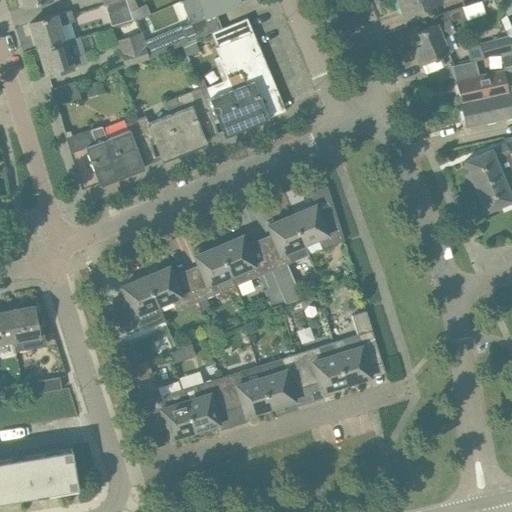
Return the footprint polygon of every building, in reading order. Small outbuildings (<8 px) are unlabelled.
[(135,19),(132,11),(132,10),(128,11),(125,0),(102,0),(111,27),(122,23),(135,19)] [(239,0),(184,0),(187,8),(194,5),(193,4),(199,2),(205,17),(215,13),(240,3),(239,0)] [(398,0),(403,14),(440,2),(440,1),(443,0),(398,0)] [(464,6),(432,16),(435,25),(411,35),(418,50),(413,52),(418,63),(423,61),(424,63),(449,53),(442,37),(454,32),(452,26),(468,21),(466,17),(469,16),(470,18),(481,14),(480,12),(484,10),(480,0),(464,6)] [(511,7),(510,2),(502,5),(506,15),(511,12),(511,7)] [(132,10),(132,11),(135,19),(136,18),(136,20),(150,14),(147,4),(132,10)] [(38,50),(65,42),(60,25),(74,21),(71,10),(29,23),(38,50)] [(215,13),(205,17),(182,27),(181,25),(143,41),(149,58),(181,45),(194,39),(222,28),(215,13)] [(206,84),(198,88),(209,117),(215,114),(223,135),(285,111),(247,18),(213,32),(218,46),(216,47),(229,79),(207,88),(206,84)] [(511,29),(511,27),(504,29),(506,36),(479,43),(483,58),(510,51),(511,54),(511,53),(511,29)] [(149,58),(143,41),(140,32),(115,41),(125,66),(137,62),(149,58)] [(79,37),(65,42),(38,50),(46,77),(87,64),(79,37)] [(194,39),(181,45),(186,56),(198,51),(194,39)] [(456,81),(461,103),(508,93),(508,92),(511,90),(511,70),(504,72),(503,70),(475,76),(456,81)] [(105,93),(101,80),(85,85),(90,97),(105,93)] [(80,97),(75,81),(50,89),(55,105),(80,97)] [(145,115),(136,119),(145,142),(153,139),(161,160),(206,142),(198,121),(209,117),(198,88),(164,101),(169,114),(148,122),(145,115)] [(508,93),(461,103),(466,127),(486,122),(511,116),(511,90),(508,92),(508,93)] [(145,142),(136,119),(125,123),(128,130),(106,138),(121,176),(144,167),(135,145),(145,142)] [(99,184),(121,176),(106,138),(102,126),(65,137),(70,153),(85,148),(99,184)] [(464,161),(475,186),(511,170),(511,158),(506,144),(491,150),(491,149),(464,161)] [(511,200),(511,170),(475,186),(486,212),(511,200)] [(292,214),(304,244),(318,238),(322,247),(344,240),(334,208),(319,214),(315,205),(292,214)] [(271,234),(259,239),(272,270),(287,264),(295,261),(290,250),(304,244),(292,214),(268,225),(271,234)] [(219,245),(236,285),(272,270),(259,239),(246,245),(242,235),(219,245)] [(198,265),(186,270),(203,310),(210,307),(206,298),(222,292),(236,285),(219,245),(194,255),(198,265)] [(287,264),(272,270),(276,279),(286,303),(301,297),(287,264)] [(202,311),(203,310),(186,270),(173,275),(169,266),(146,276),(158,305),(171,300),(176,311),(198,302),(202,311)] [(158,305),(146,276),(121,286),(125,295),(111,301),(121,333),(148,322),(144,311),(158,305)] [(8,310),(14,340),(15,351),(28,349),(26,338),(40,335),(35,305),(8,310)] [(0,343),(14,340),(8,310),(0,311),(0,343)] [(352,349),(337,353),(346,383),(371,376),(368,367),(382,362),(366,311),(356,314),(362,333),(348,337),(352,349)] [(321,391),(346,383),(337,353),(334,342),(295,354),(306,386),(318,382),(321,391)] [(191,345),(171,352),(174,363),(195,357),(191,345)] [(306,386),(295,354),(272,361),(276,372),(261,377),(271,407),(295,399),(292,390),(306,386)] [(130,379),(151,375),(149,363),(127,367),(130,379)] [(258,365),(220,378),(230,409),(242,405),(245,415),(271,407),(261,377),(258,365)] [(61,389),(59,377),(24,383),(26,393),(38,391),(38,393),(61,389)] [(182,389),(195,430),(219,423),(216,414),(230,409),(220,378),(196,385),(196,384),(182,389)] [(124,383),(128,395),(139,391),(136,379),(124,383)] [(195,430),(182,389),(142,401),(153,433),(166,429),(169,438),(195,430)] [(78,488),(71,448),(0,461),(0,463),(6,500),(78,488)]
